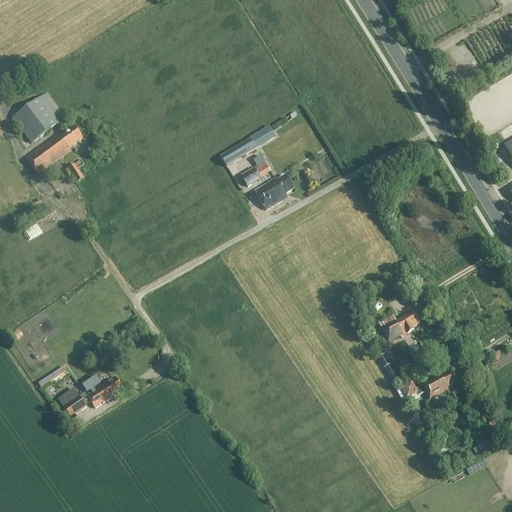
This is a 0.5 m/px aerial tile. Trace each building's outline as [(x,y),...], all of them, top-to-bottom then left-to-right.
[(465,51),(458,53),(463,67),(470,64),(465,51)] [(46,93),(12,119),(31,144),(66,119),(46,93)] [(82,140),(74,128),(60,138),(58,135),(25,159),(37,175),(70,152),(68,149),(82,140)] [(250,140),(256,151),(276,139),(269,128),(250,140)] [(256,151),(250,140),(220,158),(227,170),(256,152),(256,151)] [(257,174),(260,179),(271,173),(261,157),(253,162),(257,168),(254,169),(257,174)] [(79,164),(85,179),(92,176),(85,161),(79,164)] [(84,179),(74,164),(67,169),(77,183),(84,179)] [(257,174),(254,169),(241,177),(247,189),(261,180),(257,174)] [(285,195),(293,190),(285,177),(275,183),(274,180),(254,192),(265,211),(287,198),(285,195)] [(411,328),(419,324),(412,313),(395,322),(393,317),(379,325),(381,329),(381,330),(388,344),(413,332),(411,328)] [(440,347),(443,356),(453,353),(450,344),(440,347)] [(511,345),(503,351),(506,357),(511,353),(511,345)] [(384,357),(383,358),(378,360),(383,371),(390,367),(384,357)] [(399,384),(390,368),(384,371),(393,388),(399,384)] [(407,401),(416,396),(417,398),(426,393),(429,400),(446,390),(445,388),(452,385),(448,376),(440,380),(439,378),(416,391),(412,383),(400,390),(407,401)] [(88,383),(82,387),(87,394),(90,391),(92,394),(87,397),(91,403),(95,410),(101,406),(100,405),(102,404),(103,405),(116,396),(114,394),(122,389),(115,378),(95,391),(93,389),(100,385),(99,385),(97,381),(96,381),(95,379),(88,383)] [(87,397),(85,394),(63,409),(65,412),(66,413),(70,411),(74,417),(87,408),(86,407),(91,403),(87,397)] [(70,411),(66,413),(65,412),(60,416),(71,433),(81,426),(75,419),(74,417),(70,411)] [(428,432),(424,424),(423,424),(421,420),(414,423),(420,436),(422,436),(427,445),(436,441),(431,431),(428,432)] [(497,448),(492,440),(473,451),(478,459),(497,448)] [(446,471),(448,476),(455,472),(453,467),(446,471)]
